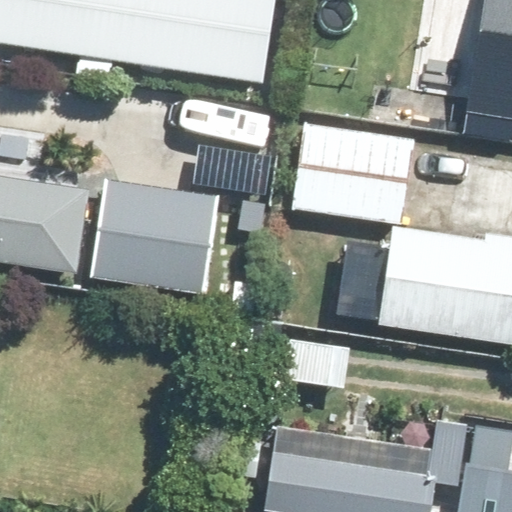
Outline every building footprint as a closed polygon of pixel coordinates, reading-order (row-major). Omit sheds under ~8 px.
[(0,0),(0,43),(109,59),(117,0),(0,0)] [(511,0),(480,0),(464,107),(511,114),(511,0)] [(221,39),(217,75),(253,78),(256,43),(221,39)] [(297,122),(286,205),(398,219),(409,136),(297,122)] [(0,263),(79,276),(93,189),(0,174),(0,263)] [(387,224),(372,320),(511,341),(511,235),(480,230),(478,238),(387,224)] [(266,372),(340,383),(345,348),(248,333),(242,365),(267,369),(266,372)] [(260,508),(290,511),(423,511),(433,446),(272,422),(260,508)] [(511,511),(511,470),(505,469),(502,482),(448,474),(442,508),(461,511),(511,511)]
